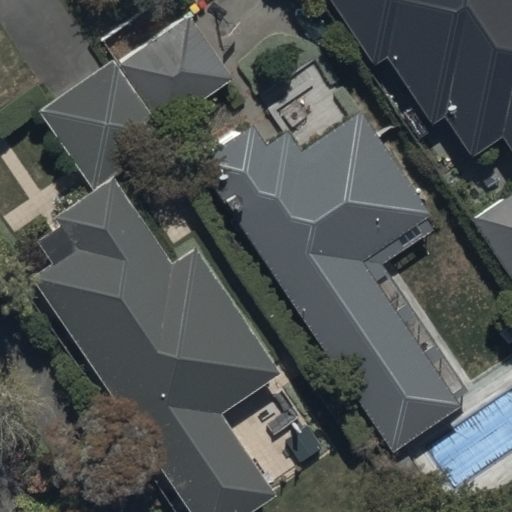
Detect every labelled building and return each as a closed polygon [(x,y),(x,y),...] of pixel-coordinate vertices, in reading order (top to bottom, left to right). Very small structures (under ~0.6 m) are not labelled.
[(511,0),(328,0),(372,64),(383,57),(427,122),(444,111),(474,155),(500,138),(511,156),(511,0)] [(166,128),(235,82),(188,12),(119,58),(166,128)] [(110,63),(39,110),(94,191),(165,144),(110,63)] [(197,161),(393,452),(455,411),(360,269),(429,223),(358,116),(289,163),(260,120),(197,161)] [(60,224),(76,248),(30,278),(186,511),(251,511),(273,498),(222,421),(282,381),(196,253),(170,270),(115,188),(60,224)] [(511,190),(469,219),(511,282),(511,190)]
